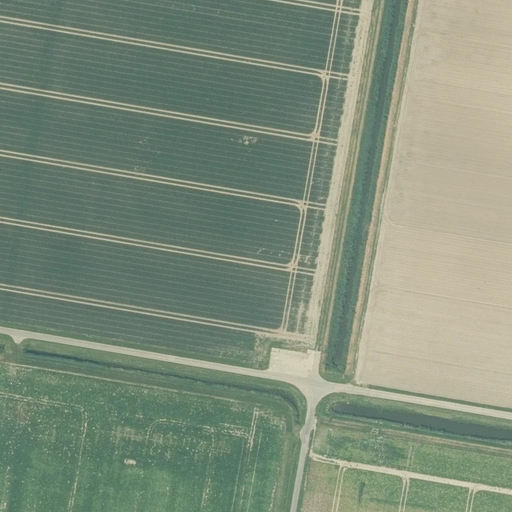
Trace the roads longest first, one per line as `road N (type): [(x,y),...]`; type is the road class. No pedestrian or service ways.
road 1 (track): [(314,383),(378,0)]
road 2 (unclassified): [(314,383),(0,330)]
road 3 (unclassified): [(511,417),(314,383)]
road 4 (unclassified): [(292,511),(314,383)]
